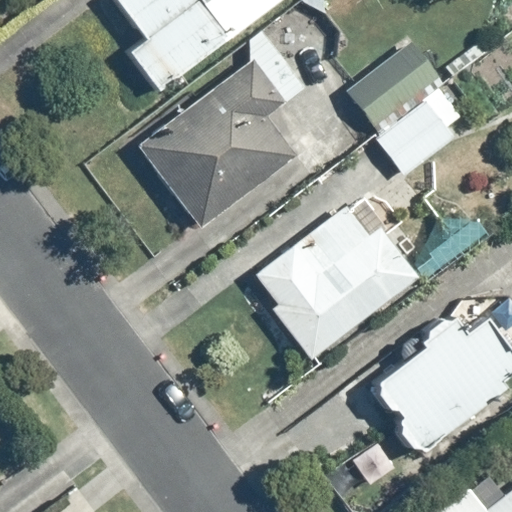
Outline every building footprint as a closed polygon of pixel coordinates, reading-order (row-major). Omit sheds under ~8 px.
[(195,0),(109,0),(139,39),(123,51),(153,90),(274,0),(203,0),(198,4),(195,0)] [(369,137),(438,85),(401,36),(332,87),(369,137)] [(247,59),(133,146),(194,227),(289,155),(259,116),(279,101),(247,59)] [(438,85),(369,137),(399,177),(468,125),(438,85)] [(341,205),(248,274),(271,305),(267,308),(305,358),(413,278),(375,227),(363,235),(341,205)] [(418,348),(373,382),(369,396),(382,411),(389,411),(394,418),(391,435),(404,451),(418,451),(500,388),(496,383),(511,370),(511,361),(478,318),(460,332),(447,315),(413,342),(418,348)] [(511,511),(511,487),(479,511),(511,511)]
